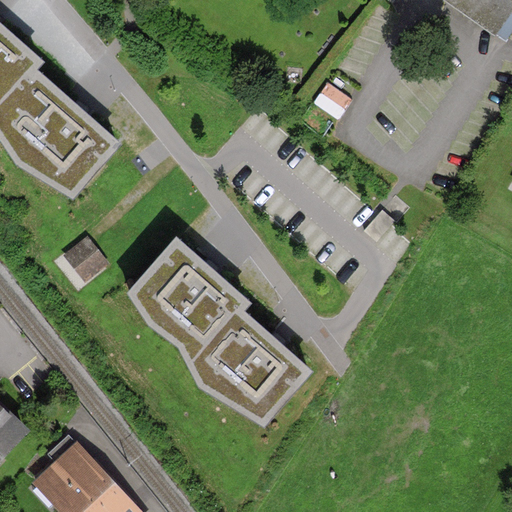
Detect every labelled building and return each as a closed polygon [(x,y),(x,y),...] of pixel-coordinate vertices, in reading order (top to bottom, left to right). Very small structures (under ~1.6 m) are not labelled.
[(506,36),(511,26),(511,7),(502,0),(445,0),(494,34),(497,29),(506,36)] [(55,166),(80,188),(116,146),(79,114),(37,78),(46,68),(29,53),(0,27),(0,116),(8,124),(2,131),(49,172),(55,166)] [(193,360),(253,409),(257,405),(270,416),(308,370),(282,350),(241,316),(251,304),(218,277),(176,242),(139,287),(151,297),(144,305),(200,351),(193,360)] [(7,413),(6,414),(0,408),(0,453),(23,429),(7,413)] [(42,480),(71,511),(69,511),(133,511),(115,493),(119,489),(107,477),(103,480),(76,451),(79,448),(68,436),(49,454),(59,465),(42,480)]
